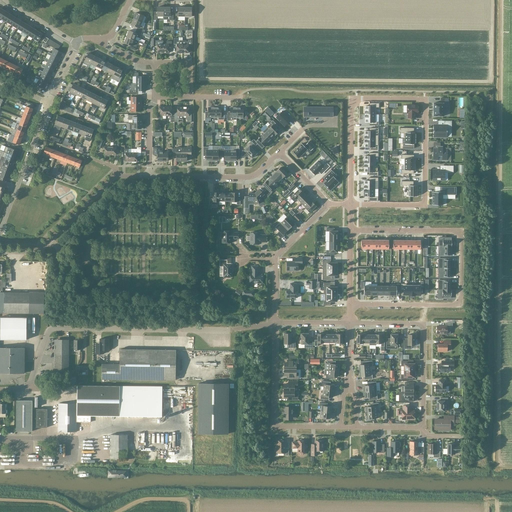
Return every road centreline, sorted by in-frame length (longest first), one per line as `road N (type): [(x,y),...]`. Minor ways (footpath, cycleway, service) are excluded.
road 1 (track): [(499,0),(496,465)]
road 2 (residential): [(350,230),(461,230),(460,305),(349,304)]
road 3 (unclassified): [(0,390),(28,388),(54,327),(230,330)]
road 4 (residential): [(350,204),(424,204),(425,99),(351,99)]
road 5 (residential): [(422,427),(423,323),(349,322)]
road 6 (residential): [(340,427),(273,426),(274,323)]
road 7 (residential): [(116,176),(39,250),(0,251)]
road 8 (residential): [(0,230),(48,103)]
